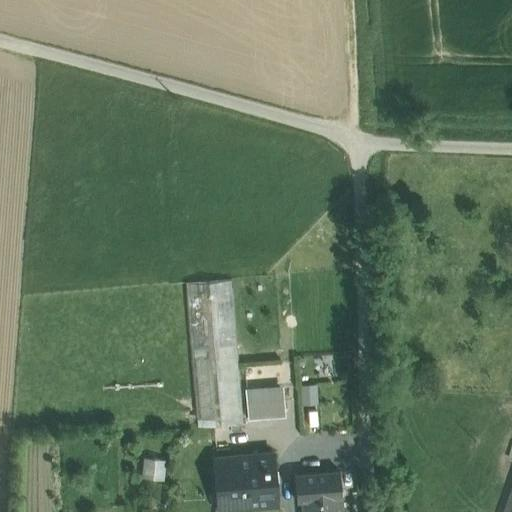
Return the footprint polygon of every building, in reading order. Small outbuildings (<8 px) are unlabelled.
[(231,280),(186,284),(197,425),(242,422),(231,280)] [(315,400),(315,382),(299,382),(300,401),(315,400)] [(280,387),(247,389),(249,415),(282,412),(280,387)] [(162,476),(162,456),(142,455),(141,475),(162,476)] [(267,458),(214,466),(220,511),(242,511),(275,507),(267,458)] [(345,468),(307,467),(306,488),(344,489),(345,468)] [(342,511),(344,489),(306,488),(304,511),(342,511)]
